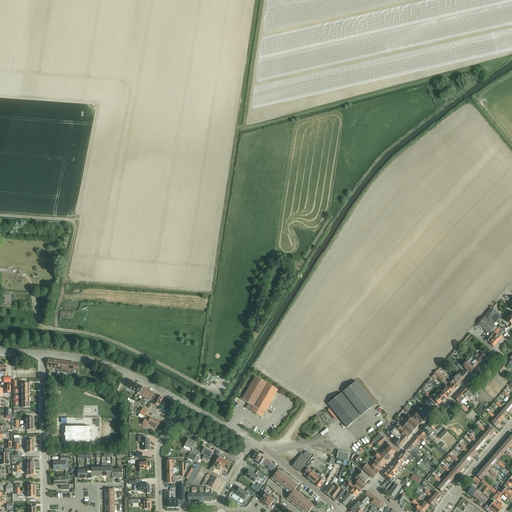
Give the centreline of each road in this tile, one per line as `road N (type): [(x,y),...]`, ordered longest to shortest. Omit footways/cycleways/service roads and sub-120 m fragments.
road 1 (track): [(220,395),(96,335),(45,327),(30,282),(18,273)]
road 2 (residential): [(367,487),(511,331)]
road 3 (track): [(0,215),(74,224),(54,329)]
road 4 (residential): [(183,404),(109,366),(43,354)]
road 5 (residential): [(44,501),(43,354)]
